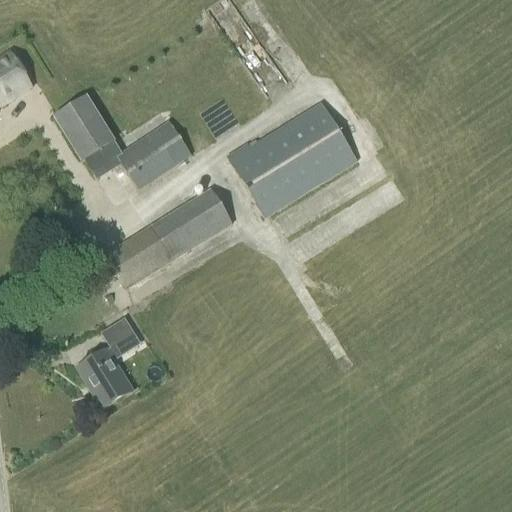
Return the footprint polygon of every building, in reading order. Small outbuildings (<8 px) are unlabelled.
[(0,106),(29,89),(10,59),(0,64),(0,106)] [(168,126),(121,157),(86,101),(53,121),(81,165),(83,164),(96,185),(120,169),(137,194),(190,159),(168,126)] [(263,222),(355,166),(320,108),(248,152),(246,149),(226,161),(263,222)] [(170,266),(230,229),(209,195),(148,232),(149,232),(104,260),(125,294),(170,266)] [(109,353),(133,337),(123,322),(99,338),(109,353)] [(102,413),(131,395),(105,355),(77,373),(102,413)]
